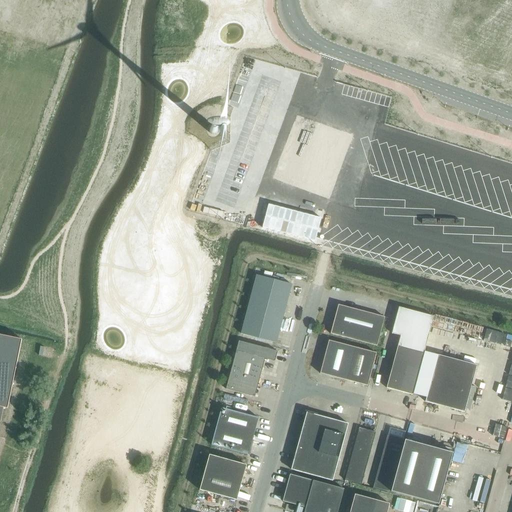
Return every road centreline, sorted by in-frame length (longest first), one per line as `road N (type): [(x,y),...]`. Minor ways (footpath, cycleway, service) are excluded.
road 1 (tertiary): [(511,116),(321,45),(297,30),(285,0)]
road 2 (track): [(55,350),(14,511)]
road 3 (unclassified): [(257,511),(291,383)]
